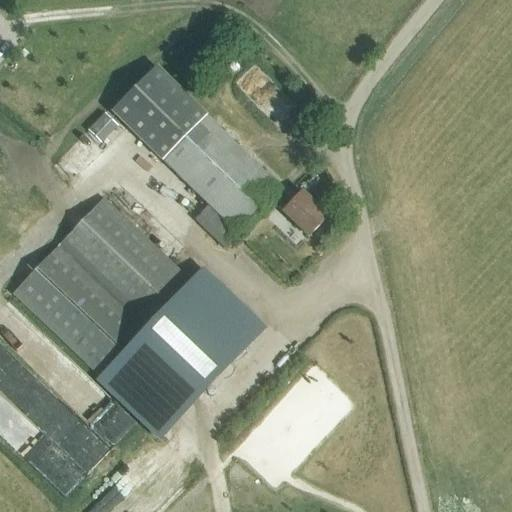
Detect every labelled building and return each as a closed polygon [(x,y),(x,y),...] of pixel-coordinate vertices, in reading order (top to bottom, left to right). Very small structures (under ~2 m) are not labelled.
[(156,69),(112,113),(159,159),(203,115),(156,69)] [(105,114),(88,131),(101,144),(118,127),(105,114)] [(327,217),(301,193),(292,203),(279,191),(280,190),(204,116),(160,160),(236,235),(269,201),(308,237),(327,217)] [(191,282),(104,201),(58,248),(145,331),(191,282)] [(100,379),(145,331),(58,249),(13,296),(100,379)] [(100,379),(99,380),(158,437),(251,340),(191,282),(145,331),(100,379)] [(67,494),(85,479),(71,460),(52,475),(67,494)]
